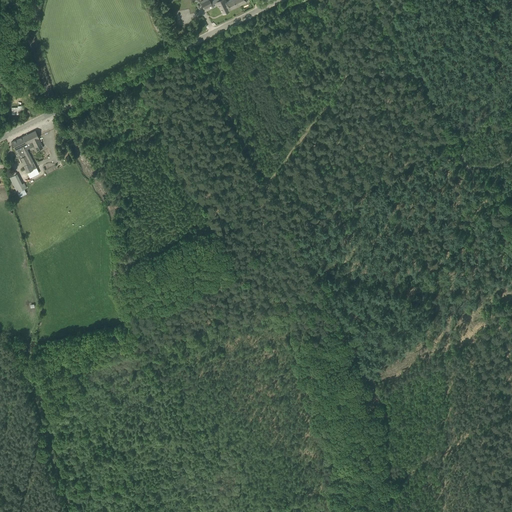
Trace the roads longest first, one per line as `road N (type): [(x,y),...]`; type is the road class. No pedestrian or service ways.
road 1 (secondary): [(0,138),(277,0)]
road 2 (track): [(384,511),(381,409),(290,233)]
road 3 (track): [(453,139),(290,233)]
road 4 (track): [(26,353),(26,382),(71,511)]
road 5 (track): [(312,0),(347,74),(425,81)]
road 6 (track): [(195,58),(266,184)]
